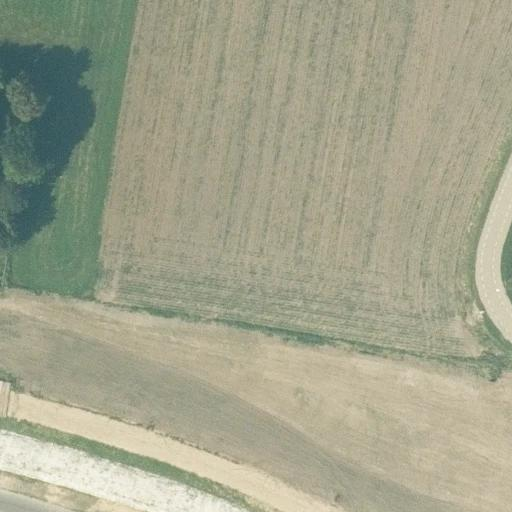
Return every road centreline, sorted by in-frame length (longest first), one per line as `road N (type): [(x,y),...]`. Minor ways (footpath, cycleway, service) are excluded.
road 1 (unclassified): [(326,511),(148,442),(0,400)]
road 2 (track): [(511,186),(487,265),(511,320)]
